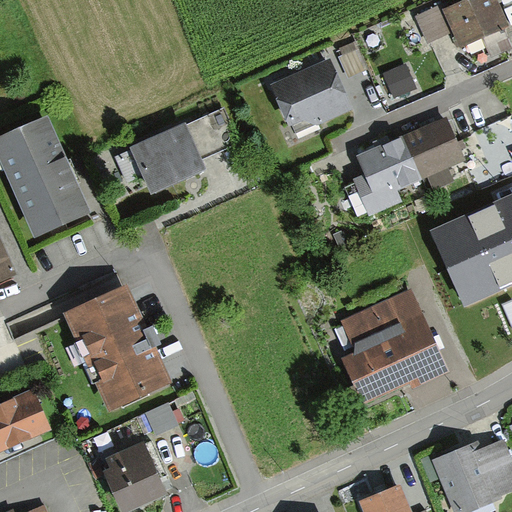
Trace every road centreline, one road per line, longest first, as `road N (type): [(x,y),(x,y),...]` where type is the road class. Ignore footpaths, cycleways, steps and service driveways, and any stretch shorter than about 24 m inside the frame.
road 1 (residential): [(256,505),(148,239)]
road 2 (residential): [(256,505),(511,377)]
